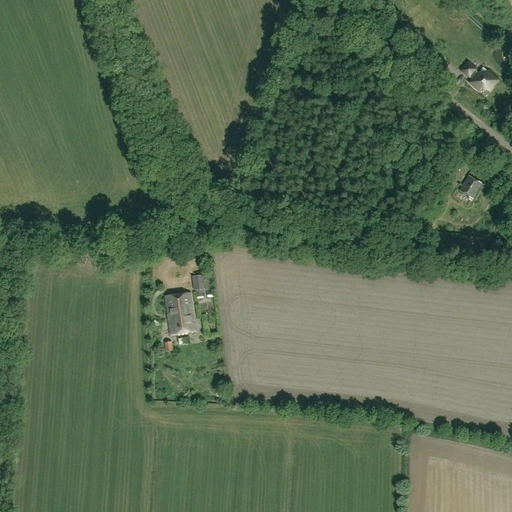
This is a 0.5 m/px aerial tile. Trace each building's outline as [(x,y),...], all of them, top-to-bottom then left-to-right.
[(442,60),(439,58),(432,66),(435,69),(442,60)] [(478,72),(477,73),(474,70),(475,69),(467,63),(461,70),(469,77),(470,76),(472,78),(469,83),(479,92),(482,88),(484,89),(485,88),(489,91),(498,80),(487,71),(484,75),(483,73),(481,75),(478,72)] [(469,175),(460,191),(470,197),(469,199),(472,200),(482,183),(469,175)] [(203,275),(193,276),(195,290),(205,288),(203,275)] [(171,335),(196,331),(190,293),(165,296),(171,335)]
